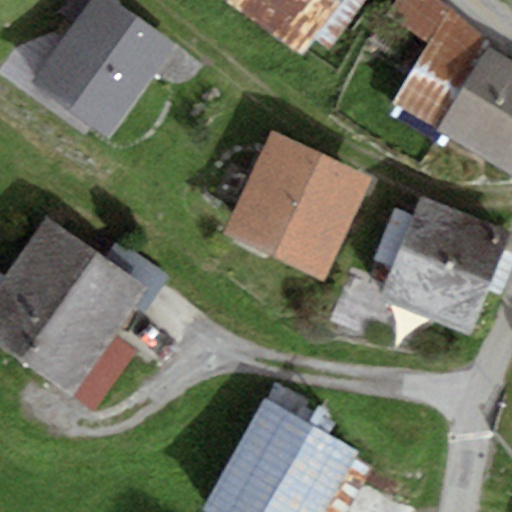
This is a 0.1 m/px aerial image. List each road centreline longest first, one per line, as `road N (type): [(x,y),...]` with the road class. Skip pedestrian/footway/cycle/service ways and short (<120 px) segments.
road 1 (track): [(511,197),(429,191),(350,155),(138,0)]
road 2 (residential): [(511,323),(481,395),(460,511)]
